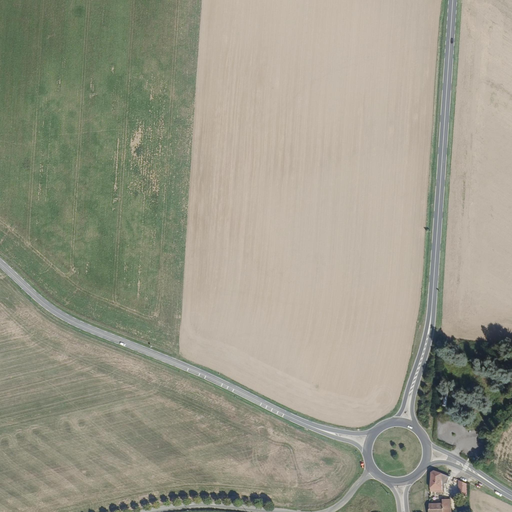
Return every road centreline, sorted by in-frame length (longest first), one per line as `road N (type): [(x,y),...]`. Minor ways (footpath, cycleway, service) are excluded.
road 1 (tertiary): [(311,426),(66,318),(0,263)]
road 2 (secondary): [(430,323),(453,0)]
road 3 (unclassified): [(278,511),(212,505),(147,511)]
